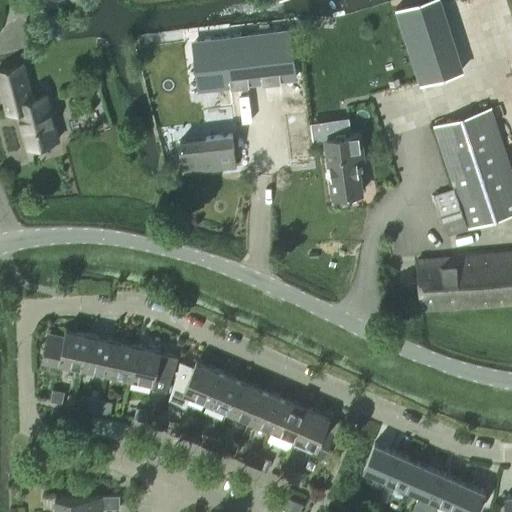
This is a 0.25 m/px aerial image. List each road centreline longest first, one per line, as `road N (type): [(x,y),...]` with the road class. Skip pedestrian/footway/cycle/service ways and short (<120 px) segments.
road 1 (residential): [(511,455),(448,445),(145,311),(64,309),(26,312),(28,428),(117,463)]
road 2 (tertiary): [(511,381),(437,361),(255,279),(167,249),(64,234),(3,244)]
